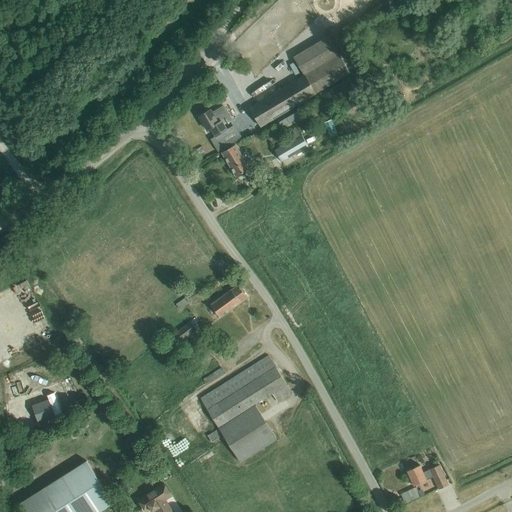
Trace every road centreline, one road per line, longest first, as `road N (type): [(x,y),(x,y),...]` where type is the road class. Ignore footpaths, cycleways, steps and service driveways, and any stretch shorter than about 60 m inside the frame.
road 1 (unclassified): [(380,511),(259,293),(140,127)]
road 2 (unclassified): [(140,127),(243,0)]
road 3 (unclassified): [(35,206),(140,127)]
